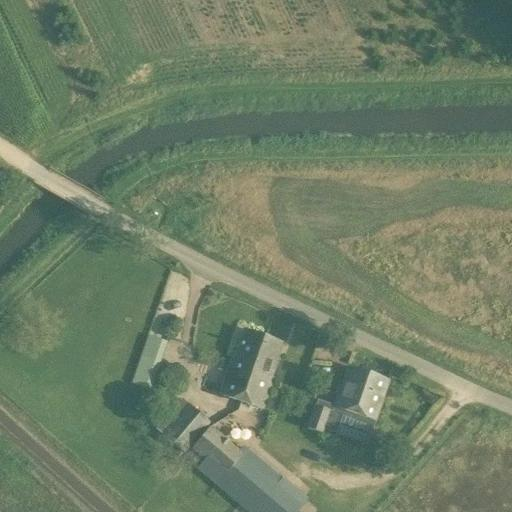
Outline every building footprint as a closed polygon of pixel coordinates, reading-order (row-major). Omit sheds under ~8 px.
[(269,379),(281,344),(243,331),(233,361),(232,360),(219,396),(261,410),(272,380),(269,379)] [(132,384),(150,390),(151,386),(166,343),(148,337),(132,384)] [(315,406),(310,424),(308,430),(320,434),(321,430),(345,438),(353,415),(373,422),(387,382),(347,368),(331,413),(327,411),(327,410),(315,406)] [(208,423),(181,400),(155,429),(183,453),(208,423)] [(209,428),(191,450),(202,459),(195,466),(201,472),(208,464),(223,476),(215,486),(245,511),(298,511),(297,511),(306,501),(245,449),(241,455),(209,428)]
